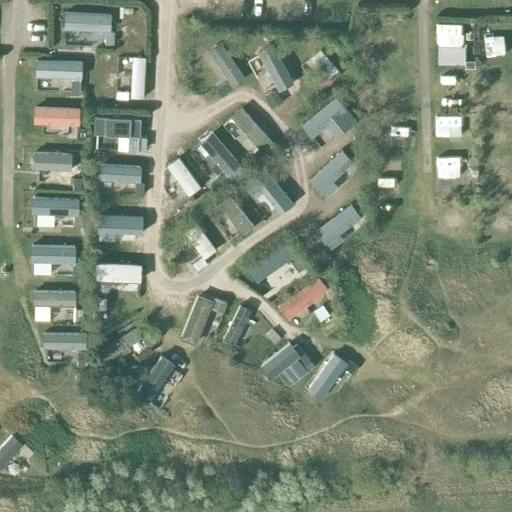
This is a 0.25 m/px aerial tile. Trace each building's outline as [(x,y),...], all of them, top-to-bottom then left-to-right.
[(110,10),(63,7),(62,26),(109,29),(110,10)] [(439,20),(439,31),(464,30),(464,20),(439,20)] [(242,77),(217,41),(204,49),(228,85),(242,77)] [(286,78),(267,42),(254,50),(270,80),(258,87),(265,101),(278,94),(273,85),(286,78)] [(339,73),(317,47),(307,56),(323,74),(315,81),(322,89),(339,73)] [(144,54),(132,54),(129,97),(142,98),(144,54)] [(81,58),(34,56),(33,74),(81,76),(81,58)] [(343,107),(331,93),(297,122),(313,141),(326,131),(321,125),(343,107)] [(78,105),(33,103),(32,120),(78,122),(78,105)] [(270,141),(237,104),(228,113),(260,150),(270,141)] [(139,116),(93,114),(92,131),(138,133),(139,116)] [(235,163),(209,130),(195,140),(222,174),(235,163)] [(349,159),(338,146),(304,177),(322,196),(335,184),(329,178),(349,159)] [(511,151),(492,152),(492,162),(511,161),(511,151)] [(68,167),(68,154),(39,153),(39,167),(68,167)] [(197,184),(173,155),(162,165),(186,194),(197,184)] [(139,163),(100,160),(98,176),(138,179),(139,163)] [(289,200),(259,165),(241,181),(253,195),(259,190),(276,210),(289,200)] [(251,224),(226,193),(214,203),(240,234),(251,224)] [(77,195),(30,194),(30,211),(36,211),(35,224),(53,224),(53,212),(76,213),(77,195)] [(357,214),(347,201),(311,228),(326,247),(339,237),(334,231),(357,214)] [(141,213),(96,212),(96,237),(113,237),(113,229),(141,230),(141,213)] [(212,247),(193,221),(181,230),(201,256),(212,247)] [(75,242),(29,241),(28,274),(50,274),(50,259),(74,260),(75,242)] [(288,254),(279,242),(244,267),(253,279),(288,254)] [(138,261),(94,259),(93,276),(138,278),(138,261)] [(271,286),(280,278),(270,267),(261,275),(271,286)] [(325,287),(315,273),(274,303),(284,317),(325,287)] [(74,289),(31,289),(31,304),(74,304),(74,289)] [(209,299),(193,293),(177,337),(193,344),(208,306),(221,311),(225,302),(210,296),(209,299)] [(248,309),(237,303),(220,339),(231,344),(248,309)] [(141,336),(133,325),(97,349),(104,360),(141,336)] [(85,330),(41,331),(41,349),(85,348),(85,330)] [(294,355),(286,346),(264,367),(272,375),(285,363),(297,376),(311,363),(299,350),(294,355)] [(344,360),(329,350),(303,388),(317,399),(344,360)] [(173,363),(160,353),(132,393),(146,403),(173,363)] [(0,465),(20,443),(9,433),(0,443),(0,465)]
